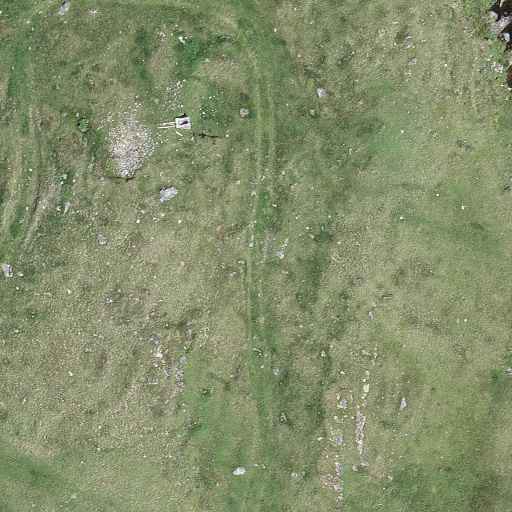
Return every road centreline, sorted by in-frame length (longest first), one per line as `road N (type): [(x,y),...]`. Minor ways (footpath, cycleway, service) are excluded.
road 1 (track): [(240,511),(268,284),(274,115),(251,29),(226,0)]
road 2 (track): [(74,0),(40,15),(12,67),(11,152),(0,188)]
